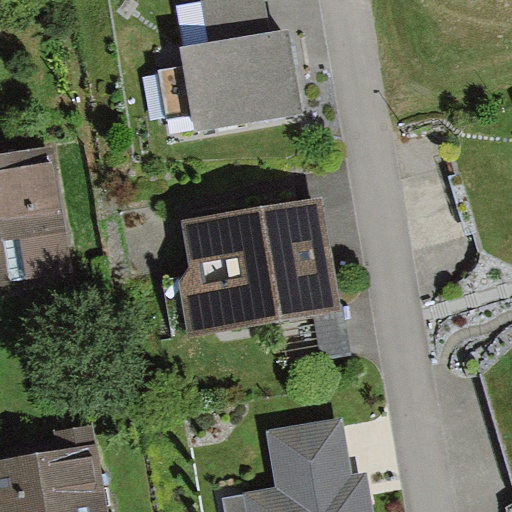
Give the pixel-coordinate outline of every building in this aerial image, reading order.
[(196,144),(307,125),(292,38),(272,41),(265,0),(223,0),(205,3),(213,53),(181,58),(183,72),(160,76),(168,125),(192,121),(196,144)] [(0,161),(0,291),(75,279),(53,152),(0,161)] [(313,323),(342,318),(323,209),(181,234),(188,279),(163,284),(172,336),(189,333),(191,344),(313,323)] [(346,317),(342,318),(313,323),(320,364),(353,359),(346,317)] [(374,511),(369,478),(355,480),(345,421),(266,435),(276,492),(221,502),(222,511),(374,511)] [(0,466),(0,511),(108,511),(94,430),(54,437),(57,457),(0,466)]
